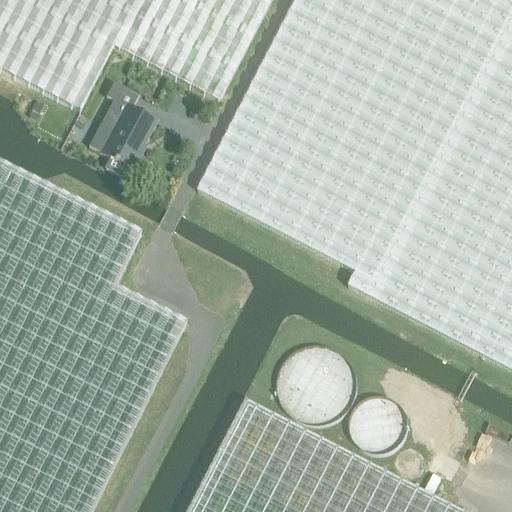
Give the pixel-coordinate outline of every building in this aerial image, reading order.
[(0,0),(0,76),(77,116),(113,53),(173,85),(215,106),(268,0),(0,0)] [(511,0),(297,0),(196,196),(354,277),(347,291),(511,376),(511,0)] [(99,130),(87,152),(99,158),(108,163),(103,172),(121,182),(126,173),(129,174),(138,158),(137,156),(154,126),(131,113),(138,101),(112,87),(105,101),(112,105),(99,130)] [(0,511),(92,511),(184,328),(113,292),(139,239),(0,169),(0,511)] [(342,388),(342,387),(342,381),(340,374),(336,368),(332,362),(327,358),(320,354),(316,353),(307,351),(301,352),(293,354),(286,358),(280,362),(276,368),(273,374),(271,380),(270,387),(271,394),(272,400),(275,406),(280,412),(283,415),(289,419),(298,422),(304,423),(312,423),(318,422),(324,419),(331,414),(335,409),(339,402),(341,396),(342,388)] [(455,511),(247,405),(191,511),(455,511)] [(401,435),(401,434),(400,427),(398,423),(395,419),(389,415),(385,413),(381,413),(376,413),(373,414),(369,415),(365,418),(362,421),(360,425),(358,429),(358,434),(359,442),(363,449),(367,452),(370,454),(378,456),(383,455),(388,454),(394,450),(399,444),(400,440),(401,435)] [(441,482),(433,478),(425,493),(433,497),(441,482)]
